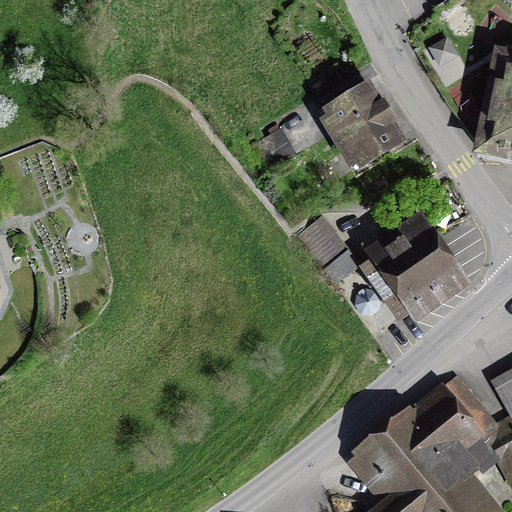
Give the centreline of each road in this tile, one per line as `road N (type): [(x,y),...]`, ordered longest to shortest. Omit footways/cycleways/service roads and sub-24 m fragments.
road 1 (tertiary): [(511,271),(393,383),(229,511)]
road 2 (residential): [(359,0),(411,106),(511,235)]
